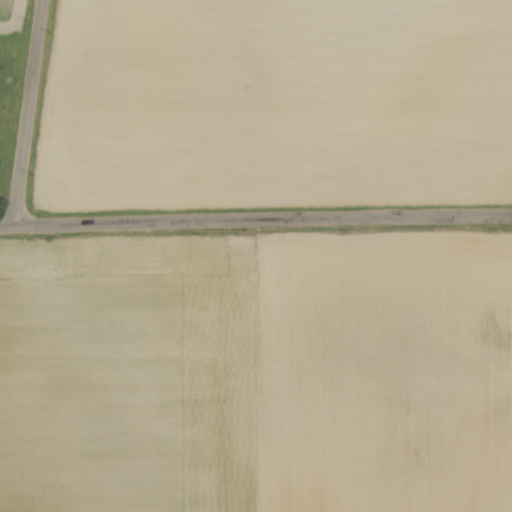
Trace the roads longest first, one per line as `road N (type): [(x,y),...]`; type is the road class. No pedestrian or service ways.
road 1 (residential): [(511,222),(17,225)]
road 2 (tertiary): [(17,225),(43,0)]
